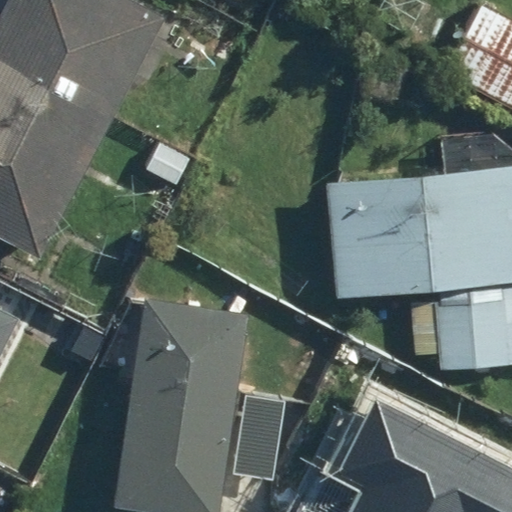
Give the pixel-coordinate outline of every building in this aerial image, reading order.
[(0,241),(33,259),(161,17),(129,0),(2,0),(0,5),(0,241)] [(511,17),(483,0),(442,69),(511,111),(511,17)] [(440,354),(440,365),(511,361),(511,167),(322,175),(327,298),(402,295),(404,355),(440,354)] [(248,307),(139,292),(109,506),(124,508),(123,511),(219,511),(225,474),(267,480),(278,399),(236,394),(248,307)] [(0,359),(19,322),(0,312),(0,359)] [(511,511),(511,468),(381,398),(342,469),(376,487),(361,511),(511,511)]
